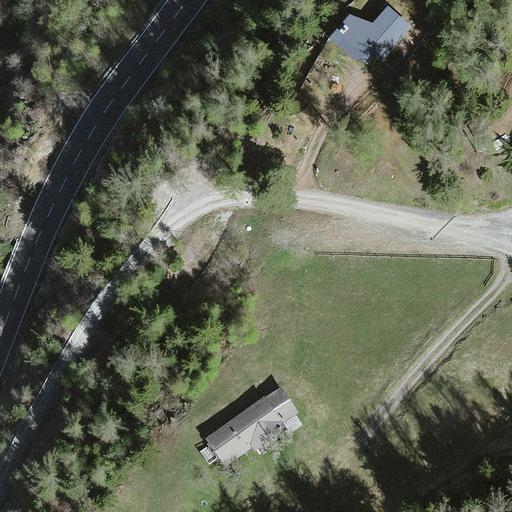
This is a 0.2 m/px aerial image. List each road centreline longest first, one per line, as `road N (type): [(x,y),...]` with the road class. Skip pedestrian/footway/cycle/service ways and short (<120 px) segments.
road 1 (track): [(0,486),(86,325),(142,255),(193,210),(247,194),(280,195),(479,233),(511,247)]
road 2 (tertiary): [(186,0),(64,181),(0,337)]
road 3 (track): [(511,270),(304,511)]
